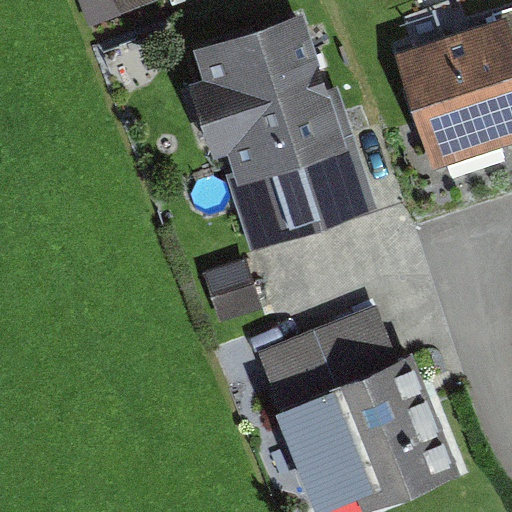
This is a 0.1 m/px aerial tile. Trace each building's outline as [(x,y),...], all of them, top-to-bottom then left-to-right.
[(98,0),(105,20),(162,0),(98,0)] [(511,21),(511,2),(493,8),(495,14),(508,10),(511,21)] [(397,46),(435,163),(511,137),(511,21),(508,10),(495,14),(397,46)] [(294,16),(182,49),(240,244),(375,204),(355,135),(331,142),(294,16)] [(381,308),(258,352),(278,409),(265,414),(300,511),(329,511),(467,462),(430,359),(404,368),(381,308)]
